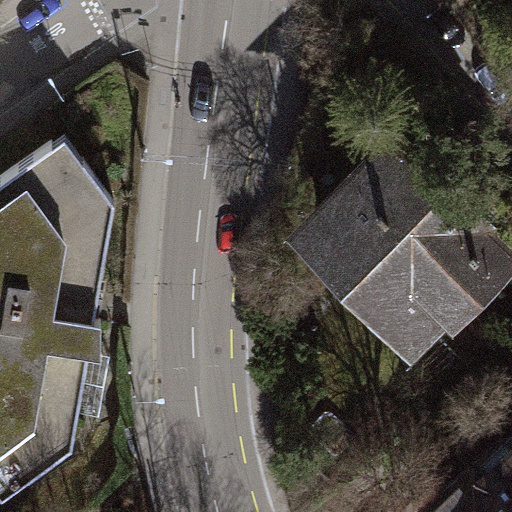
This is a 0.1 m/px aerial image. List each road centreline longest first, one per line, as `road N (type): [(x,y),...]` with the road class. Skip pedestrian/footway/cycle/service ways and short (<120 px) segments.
road 1 (secondary): [(228,0),(193,327),(210,479),(222,511)]
road 2 (residential): [(407,0),(511,124)]
road 3 (residential): [(117,0),(0,81)]
